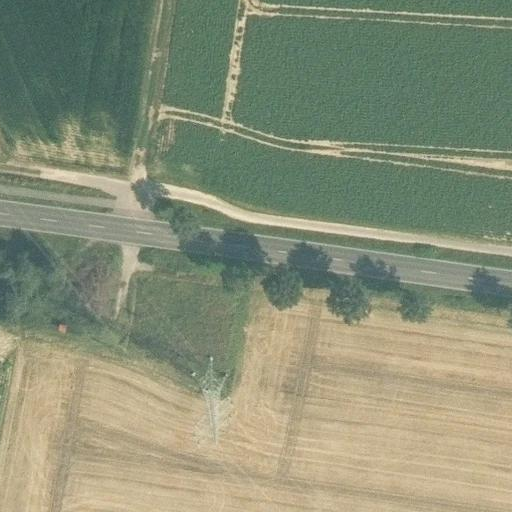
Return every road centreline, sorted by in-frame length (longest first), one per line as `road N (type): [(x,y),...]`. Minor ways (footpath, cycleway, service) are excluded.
road 1 (secondary): [(511,285),(0,212)]
road 2 (track): [(511,254),(242,216),(155,191),(135,200)]
road 3 (track): [(172,0),(135,200)]
road 4 (track): [(135,200),(108,347)]
road 5 (track): [(0,169),(100,181),(135,200)]
